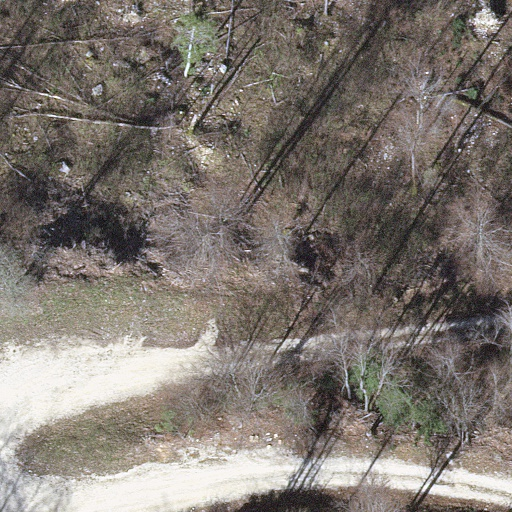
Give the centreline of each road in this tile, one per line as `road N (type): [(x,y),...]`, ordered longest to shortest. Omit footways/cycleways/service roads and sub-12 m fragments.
road 1 (track): [(511,316),(201,351),(100,369),(0,407)]
road 2 (track): [(0,497),(123,497),(231,468),(327,462),(428,470),(511,488)]
